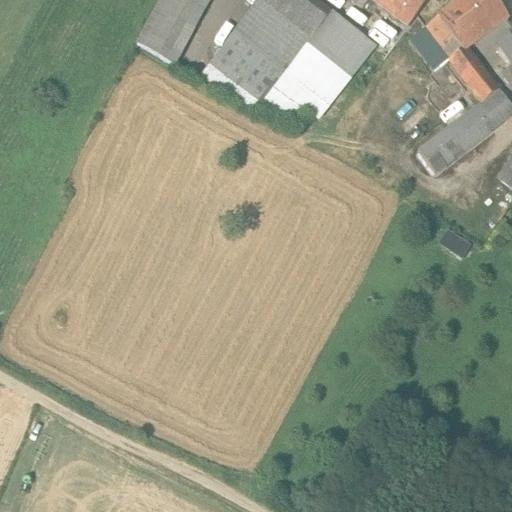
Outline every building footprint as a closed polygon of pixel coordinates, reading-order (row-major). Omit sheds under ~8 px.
[(164,0),(141,50),(180,69),(213,0),(164,0)] [(321,126),(379,45),(315,0),(260,0),(206,75),(255,110),(260,102),(294,126),(303,114),(321,126)] [(372,0),(409,27),(429,0),(372,0)] [(498,91),(466,50),(508,18),(493,0),(462,0),(425,29),(426,29),(410,42),(435,73),(450,62),(472,90),(482,103),(474,109),(418,153),(435,176),(511,116),(511,107),(499,90),(498,91)] [(511,37),(498,48),(511,66),(500,76),(511,91),(511,90),(511,37)] [(511,158),(497,181),(511,191),(511,158)] [(439,244),(463,259),(470,247),(447,231),(439,244)]
